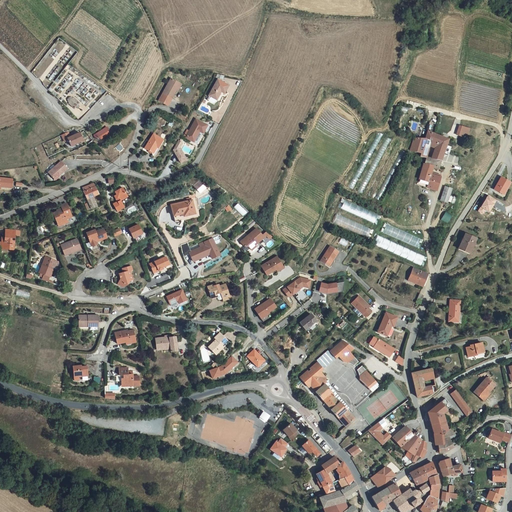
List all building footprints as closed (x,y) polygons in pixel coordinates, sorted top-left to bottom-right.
[(227,90),(231,82),(219,76),(211,93),(219,97),(224,88),(227,90)] [(179,82),(171,79),(163,94),(171,98),(179,82)] [(76,110),(81,104),(74,98),(73,99),(71,98),(72,97),(69,96),(66,100),(67,102),(68,102),(68,101),(69,102),(70,102),(68,104),(76,110)] [(206,130),(211,123),(200,116),(189,134),(196,138),(202,128),(206,130)] [(467,123),(462,122),(459,131),(464,133),(467,123)] [(111,124),(99,131),(102,137),(115,130),(111,124)] [(429,153),(432,144),(433,137),(439,139),(437,144),(434,153),(445,153),(446,149),(449,141),(450,136),(450,134),(430,127),(428,135),(416,133),(412,147),(423,149),(422,153),(429,154),(429,153)] [(206,130),(202,128),(196,138),(203,138),(206,130)] [(166,136),(156,130),(147,145),(153,149),(153,151),(155,152),(160,145),(166,136)] [(68,139),(72,137),(69,132),(63,135),(66,142),(69,140),(68,139)] [(72,137),(68,139),(69,140),(71,146),(84,140),(80,133),(72,137)] [(188,140),(184,138),(179,147),(182,153),(187,151),(188,153),(189,152),(185,145),(188,140)] [(430,176),(429,182),(433,184),(436,170),(434,169),(436,161),(442,162),(445,153),(434,153),(429,153),(429,154),(422,174),(430,176)] [(54,169),(60,176),(73,164),(67,157),(54,169)] [(441,183),(445,173),(436,170),(433,184),(439,186),(441,183)] [(21,185),(22,175),(3,173),(2,187),(7,188),(8,184),(21,185)] [(430,176),(422,174),(421,180),(429,182),(430,176)] [(508,192),(511,185),(511,178),(505,175),(499,187),(508,192)] [(93,200),(90,202),(93,208),(102,203),(98,194),(103,191),(98,180),(92,184),(93,187),(88,190),(93,200)] [(455,184),(448,182),(443,196),(450,198),(455,184)] [(361,193),(365,187),(361,184),(357,191),(361,193)] [(129,201),(134,197),(128,188),(120,193),(122,196),(119,198),(123,204),(120,206),(123,211),(132,206),(129,201)] [(496,200),(488,196),(479,211),(483,214),(486,209),(489,211),(496,200)] [(198,210),(193,197),(177,203),(181,214),(189,211),(190,213),(198,210)] [(340,208),(376,223),(379,215),(344,200),(340,208)] [(71,219),(77,216),(69,203),(64,206),(65,208),(57,212),(65,228),(73,223),(71,219)] [(242,216),(246,212),(238,203),(233,207),(242,216)] [(440,220),(446,223),(451,215),(444,212),(440,220)] [(370,237),(373,229),(336,214),(332,222),(370,237)] [(143,217),(134,221),(138,230),(147,225),(143,217)] [(103,242),(107,239),(106,237),(114,231),(110,223),(104,227),(103,225),(95,229),(103,242)] [(257,224),(241,238),(245,242),(247,241),(249,242),(251,245),(255,241),(253,239),(256,236),(258,239),(265,233),(257,224)] [(386,224),(383,233),(418,247),(422,239),(386,224)] [(0,244),(3,244),(3,251),(14,251),(14,229),(3,229),(3,237),(0,236),(0,244)] [(18,248),(28,250),(30,240),(33,240),(34,234),(31,234),(21,232),(18,248)] [(463,248),(474,252),(480,238),(469,233),(463,248)] [(78,253),(92,245),(88,236),(74,244),(78,253)] [(374,244),(421,265),(425,257),(378,236),(374,244)] [(221,256),(214,239),(206,243),(212,255),(214,259),(221,256)] [(212,255),(206,243),(202,245),(203,248),(193,252),(189,243),(183,246),(186,257),(192,254),(195,262),(212,255)] [(334,243),(325,258),(331,262),(337,252),(341,246),(334,243)] [(170,250),(152,256),(156,269),(170,265),(169,260),(172,259),(170,250)] [(278,252),(262,262),(268,271),(276,266),(274,263),(280,260),(279,259),(282,257),(278,252)] [(337,252),(331,262),(334,264),(340,254),(337,252)] [(62,277),(66,268),(69,260),(59,256),(53,273),(53,274),(62,277)] [(284,261),(282,257),(279,259),(280,260),(274,263),(276,266),(277,268),(283,264),(284,261)] [(136,265),(139,265),(139,259),(130,261),(130,265),(128,266),(128,274),(126,278),(130,281),(133,275),(137,275),(136,265)] [(428,273),(427,273),(415,267),(409,280),(422,286),(428,273)] [(303,272),(284,285),(289,292),(305,281),(307,281),(310,274),(303,272)] [(62,277),(53,274),(52,277),(55,278),(55,280),(60,282),(62,277)] [(324,275),(319,275),(315,286),(328,290),(341,288),(340,279),(328,281),(323,281),(324,275)] [(228,294),(227,290),(230,289),(227,280),(220,282),(220,280),(214,282),(214,280),(209,282),(213,294),(219,292),(218,289),(222,288),(225,296),(228,294)] [(179,298),(186,295),(181,286),(166,292),(170,300),(178,296),(179,298)] [(370,301),(359,292),(353,299),(366,311),(371,305),(368,303),(370,301)] [(273,293),(258,304),(267,317),(274,311),(272,307),(279,302),(273,293)] [(453,320),(463,321),(464,304),(464,299),(455,298),(453,320)] [(100,321),(100,310),(82,310),(82,319),(90,319),(90,322),(100,321)] [(302,318),(307,325),(318,316),(312,310),(302,318)] [(389,315),(381,333),(390,337),(394,327),(396,328),(400,320),(389,315)] [(117,327),(120,339),(139,335),(137,326),(129,328),(128,325),(117,327)] [(218,350),(226,343),(225,341),(230,336),(223,328),(217,333),(219,335),(211,342),(218,350)] [(180,346),(178,331),(158,334),(159,345),(171,343),(172,347),(180,346)] [(340,338),(328,350),(335,357),(338,355),(348,344),(343,338),(342,338),(341,338),(340,338)] [(380,340),(375,348),(391,358),(396,350),(380,340)] [(470,345),(471,346),(466,347),(469,356),(477,354),(477,353),(484,351),(482,342),(470,345)] [(348,344),(338,355),(343,360),(344,360),(345,359),(346,359),(347,359),(347,360),(348,360),(349,360),(349,361),(351,364),(356,360),(348,351),(352,347),(348,344)] [(253,350),(245,357),(256,368),(264,361),(253,350)] [(335,357),(328,350),(317,360),(324,368),(335,357)] [(220,366),(225,374),(238,363),(232,356),(220,366)] [(91,370),(90,361),(75,363),(76,374),(83,374),(82,371),(91,370)] [(325,371),(316,361),(302,375),(301,373),(299,376),(298,376),(298,377),(298,378),(302,383),(308,389),(311,387),(317,393),(324,401),(332,410),(331,411),(338,418),(340,420),(339,421),(346,428),(354,420),(348,412),(350,411),(351,413),(351,411),(352,409),(351,407),(351,405),(350,404),(349,402),(348,401),(346,400),(345,400),(344,400),(341,400),(340,399),(338,399),(337,398),(336,396),(336,394),(336,393),(336,391),(337,391),(337,390),(337,388),(336,387),(336,385),(334,383),(333,383),(332,381),(330,381),(329,381),(326,381),(326,380),(326,377),(322,373),(325,371)] [(131,363),(121,364),(122,371),(126,371),(126,374),(124,374),(125,380),(136,379),(136,380),(143,380),(142,371),(136,371),(135,370),(131,370),(131,363)] [(358,379),(366,372),(361,366),(356,370),(358,372),(359,374),(359,375),(359,377),(358,378),(358,379)] [(217,367),(208,371),(211,380),(220,377),(217,367)] [(415,373),(416,379),(423,377),(435,375),(434,369),(415,373)] [(369,391),(377,384),(366,372),(358,379),(369,391)] [(418,389),(426,388),(424,381),(423,377),(416,379),(417,383),(418,389)] [(477,393),(486,400),(498,386),(489,378),(477,393)] [(420,397),(434,394),(433,387),(433,386),(426,388),(418,389),(420,397)] [(470,415),(478,425),(482,420),(481,419),(475,411),(470,405),(465,398),(458,391),(453,395),(459,402),(464,408),(470,415)] [(448,399),(430,412),(435,426),(436,428),(437,433),(438,438),(438,444),(440,443),(447,443),(446,437),(446,432),(449,430),(445,414),(454,408),(453,406),(448,399)] [(268,416),(262,411),(258,417),(264,421),(268,416)] [(369,431),(381,444),(390,436),(387,432),(383,435),(379,431),(387,425),(384,420),(369,431)] [(294,430),(289,424),(282,430),(290,440),(296,434),(293,431),(294,430)] [(393,437),(405,426),(404,425),(392,436),(393,437)] [(393,437),(400,445),(401,443),(412,435),(405,426),(393,437)] [(452,438),(458,435),(453,427),(449,430),(446,432),(446,437),(452,435),(452,438)] [(509,441),(511,435),(503,431),(503,433),(491,428),(488,436),(499,441),(501,437),(509,441)] [(401,443),(400,445),(415,455),(415,453),(416,452),(421,441),(418,439),(422,434),(418,431),(414,436),(412,435),(401,443)] [(447,443),(440,443),(441,451),(446,451),(449,450),(453,448),(455,446),(454,445),(453,442),(452,438),(452,435),(446,437),(447,443)] [(281,438),(278,442),(285,447),(288,443),(281,438)] [(269,449),(279,457),(286,448),(285,447),(278,442),(275,440),(269,449)] [(313,448),(306,441),(300,446),(306,453),(308,453),(310,451),(315,456),(318,453),(313,448)] [(416,452),(415,453),(415,455),(412,460),(415,463),(421,457),(422,458),(424,454),(425,450),(426,445),(426,444),(426,443),(421,441),(416,452)] [(355,445),(347,450),(353,456),(361,451),(355,445)] [(339,464),(334,456),(329,459),(320,465),(318,466),(321,469),(324,469),(326,473),(329,471),(333,468),(339,464)] [(449,456),(439,461),(442,468),(445,466),(451,464),(449,456)] [(410,468),(415,463),(412,460),(409,457),(404,462),(410,468)] [(343,462),(339,464),(333,468),(339,475),(338,479),(349,474),(343,462)] [(423,467),(426,472),(433,469),(431,463),(429,464),(423,467)] [(452,466),(451,464),(445,466),(442,468),(442,469),(444,475),(446,474),(453,472),(455,472),(458,472),(463,471),(461,464),(454,465),(452,466)] [(393,475),(385,466),(382,469),(391,477),(393,475)] [(429,479),(428,478),(426,472),(423,467),(417,470),(422,483),(429,479)] [(505,472),(505,468),(500,467),(500,469),(491,469),(491,479),(504,480),(505,476),(505,472)] [(338,479),(339,475),(333,468),(329,471),(334,481),(338,479)] [(321,469),(315,472),(325,492),(334,489),(331,483),(326,473),(324,469),(321,469)] [(387,481),(391,477),(382,469),(371,477),(377,487),(382,484),(387,481)] [(435,476),(433,469),(426,472),(428,478),(435,476)] [(416,485),(422,483),(417,470),(410,473),(416,485)] [(353,481),(349,474),(338,479),(334,481),(331,483),(334,489),(340,488),(340,489),(353,481)] [(437,483),(435,476),(428,478),(429,479),(429,486),(437,483)] [(318,496),(322,506),(344,500),(344,496),(356,487),(353,481),(340,489),(326,494),(318,496)] [(395,483),(388,487),(391,492),(394,491),(396,496),(400,493),(395,483)] [(437,498),(437,483),(429,486),(428,490),(427,494),(428,496),(437,498)] [(444,489),(450,490),(455,491),(456,484),(450,484),(445,483),(444,484),(444,489)] [(410,489),(396,497),(392,500),(399,511),(400,511),(411,506),(421,499),(419,496),(420,494),(419,493),(420,492),(422,493),(428,489),(425,485),(419,489),(419,490),(418,491),(418,490),(416,490),(415,489),(413,490),(412,491),(410,489)] [(501,494),(503,485),(493,486),(491,490),(487,488),(484,496),(495,500),(498,493),(501,494)] [(377,493),(381,498),(385,504),(385,503),(390,499),(392,500),(396,497),(396,496),(394,491),(391,492),(388,487),(377,493)] [(375,502),(381,498),(377,493),(372,496),(375,502)] [(428,496),(421,504),(428,507),(434,509),(437,498),(428,496)] [(385,504),(381,498),(375,502),(379,509),(383,505),(384,506),(386,505),(385,503),(385,504)] [(348,506),(344,500),(322,506),(324,511),(335,511),(342,510),(348,506)] [(490,504),(479,500),(476,508),(480,509),(478,511),(488,511),(487,511),(490,504)]
